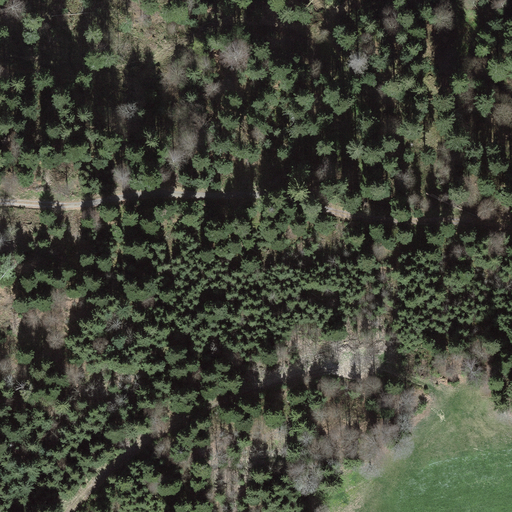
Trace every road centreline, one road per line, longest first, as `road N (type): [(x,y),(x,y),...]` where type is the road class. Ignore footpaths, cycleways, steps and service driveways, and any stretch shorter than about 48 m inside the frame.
road 1 (track): [(0,56),(110,69),(139,64),(216,24),(247,20),(323,38),(351,62),(359,81),(354,119),(283,159),(280,176),(310,203)]
road 2 (track): [(0,198),(264,196),(511,226)]
road 3 (track): [(69,511),(116,460),(241,390),(372,364)]
